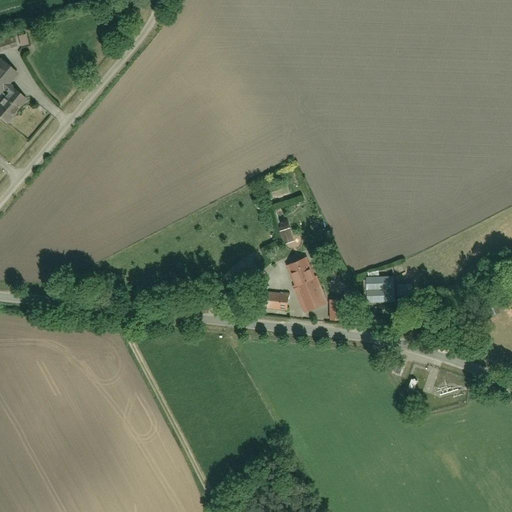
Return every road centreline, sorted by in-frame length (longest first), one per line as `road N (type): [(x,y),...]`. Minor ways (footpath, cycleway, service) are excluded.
road 1 (tertiary): [(511,390),(455,360),(390,341),(0,297)]
road 2 (residential): [(162,0),(140,39),(0,204)]
